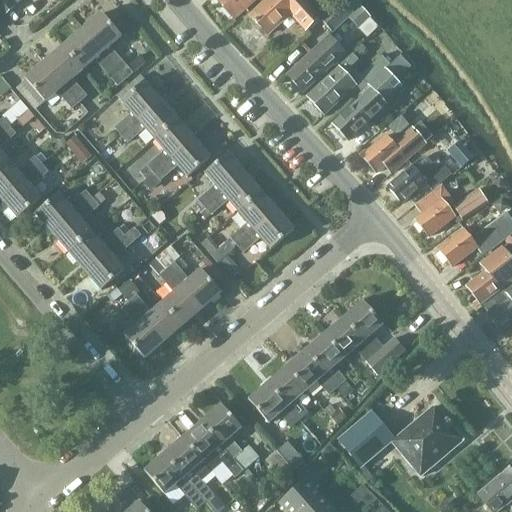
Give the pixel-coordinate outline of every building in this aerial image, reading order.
[(0,0),(0,14),(3,18),(14,8),(12,7),(15,4),(12,0),(11,0),(0,0)] [(37,19),(53,7),(48,0),(44,0),(31,9),(37,19)] [(173,0),(168,0),(159,6),(170,26),(184,18),(173,0)] [(216,0),(234,20),(243,11),(255,0),(216,0)] [(288,14),(275,0),(266,0),(248,15),(265,35),(288,14)] [(302,0),(275,0),(288,14),(302,30),(317,17),(302,0)] [(358,7),(352,13),(339,0),(317,20),(331,35),(347,20),(357,30),(369,18),(358,7)] [(100,15),(81,32),(116,72),(124,81),(132,75),(145,65),(138,57),(125,68),(108,48),(120,38),(100,15)] [(116,72),(81,32),(62,48),(82,71),(94,61),(117,88),(124,81),(116,72)] [(345,55),(336,46),(327,36),(284,77),(301,95),(345,55)] [(82,71),(62,48),(43,64),(77,104),(85,98),(71,81),(82,71)] [(361,81),(366,87),(382,71),(386,67),(378,59),(359,77),(348,66),(354,60),(351,57),(305,97),(321,115),(352,87),(353,88),(361,81)] [(77,104),(43,64),(24,81),(15,90),(34,112),(44,103),(44,104),(56,93),(71,110),(77,104)] [(399,89),(382,71),(366,87),(370,90),(330,126),(346,142),(384,108),(382,105),(399,89)] [(6,74),(0,77),(0,86),(3,92),(13,86),(6,74)] [(234,81),(227,93),(247,105),(254,93),(234,81)] [(114,130),(119,136),(160,102),(143,83),(120,103),(131,115),(114,130)] [(176,121),(160,102),(119,136),(126,144),(143,130),(153,141),(176,121)] [(33,118),(27,111),(15,121),(21,128),(33,118)] [(41,111),(37,114),(46,124),(50,121),(41,111)] [(272,119),(255,136),(291,171),(307,154),(272,119)] [(193,140),(176,121),(153,141),(163,153),(146,167),(152,175),(193,140)] [(420,122),(410,131),(392,146),(385,138),(360,160),(375,177),(400,155),(406,163),(424,148),(422,146),(433,137),(420,122)] [(0,168),(7,162),(0,153),(0,148),(14,136),(8,129),(0,135),(0,168)] [(91,157),(74,137),(64,145),(81,165),(91,157)] [(209,159),(193,140),(152,175),(159,182),(176,167),(186,179),(209,159)] [(460,169),(471,159),(457,142),(446,152),(460,169)] [(94,175),(108,162),(99,153),(85,166),(94,175)] [(127,170),(142,165),(138,155),(123,160),(127,170)] [(197,202),(203,208),(243,174),(227,155),(204,175),(214,187),(197,202)] [(435,161),(431,164),(428,160),(426,159),(424,158),(422,158),(420,158),(417,161),(417,163),(386,189),(399,205),(423,184),(429,191),(447,175),(435,161)] [(0,200),(0,201),(40,167),(34,159),(17,174),(7,162),(0,168),(0,200)] [(46,174),(40,167),(0,201),(17,220),(40,201),(30,189),(46,174)] [(260,193),(243,174),(203,208),(210,216),(227,202),(236,213),(260,193)] [(193,180),(155,205),(163,218),(201,193),(193,180)] [(67,254),(90,234),(80,222),(97,208),(105,201),(104,199),(117,187),(112,181),(91,200),(51,235),(67,254)] [(448,213),(445,209),(453,203),(441,187),(413,208),(420,218),(415,222),(428,240),(454,221),(457,225),(485,205),(476,193),(448,213)] [(51,235),(91,200),(85,193),(68,207),(57,195),(34,215),(51,235)] [(276,212),(260,193),(236,213),(247,225),(230,240),(236,247),(276,212)] [(293,232),(276,212),(236,247),(242,254),(259,240),(270,252),(293,232)] [(487,227),(487,228),(470,241),(463,233),(436,254),(449,271),(474,252),(480,260),(500,245),(499,244),(511,233),(511,223),(504,213),(487,227)] [(133,229),(123,238),(124,238),(84,273),(100,292),(123,272),(113,260),(130,245),(140,236),(133,229)] [(84,273),(124,238),(123,238),(117,231),(100,245),(90,234),(67,254),(84,273)] [(164,252),(173,263),(183,255),(180,251),(190,242),(185,236),(174,244),(164,252)] [(231,252),(226,246),(215,256),(220,262),(231,252)] [(511,261),(503,250),(498,253),(482,265),(488,273),(465,290),(477,306),(511,279),(511,261)] [(241,271),(227,257),(219,263),(233,278),(241,271)] [(173,265),(166,270),(201,311),(220,294),(200,271),(188,282),(173,265)] [(181,327),(201,311),(166,270),(159,277),(173,294),(162,304),(181,327)] [(511,288),(510,287),(480,310),(498,334),(498,332),(502,338),(511,330),(511,288)] [(163,343),(181,327),(162,304),(150,314),(135,297),(128,303),(163,343)] [(362,301),(342,318),(385,368),(404,351),(394,339),(383,348),(372,335),(383,326),(362,301)] [(143,360),(163,343),(128,303),(121,310),(135,327),(123,337),(143,360)] [(385,368),(342,318),(323,334),(344,359),(355,350),(376,375),(385,368)] [(344,359),(323,334),(304,351),(337,388),(345,381),(334,368),(344,359)] [(337,388),(304,351),(285,367),(307,392),(317,382),(329,396),(337,388)] [(307,392),(285,367),(267,383),(299,421),(308,414),(296,400),(307,392)] [(404,380),(378,401),(386,411),(412,389),(404,380)] [(299,421),(267,383),(247,400),(268,425),(279,415),(290,428),(299,421)] [(414,398),(390,419),(400,431),(424,409),(414,398)] [(219,406),(200,423),(242,472),(257,458),(248,447),(241,453),(230,440),(241,430),(219,406)] [(393,441),(369,413),(335,441),(359,469),(355,472),(365,484),(371,478),(363,468),(390,445),(418,478),(461,442),(433,408),(393,441)] [(345,419),(338,409),(328,417),(336,427),(345,419)] [(186,434),(170,416),(144,439),(160,456),(186,434)] [(242,472),(200,423),(182,439),(211,473),(221,464),(234,479),(242,472)] [(211,473),(182,439),(163,456),(204,504),(212,497),(200,482),(211,473)] [(293,471),(303,463),(286,443),(276,451),(293,471)] [(344,462),(329,446),(320,455),(336,470),(344,462)] [(281,481),(292,472),(275,452),(264,461),(281,481)] [(204,504),(163,456),(144,473),(165,497),(173,507),(184,497),(196,511),(204,504)] [(498,476),(475,496),(487,511),(499,511),(511,501),(511,465),(499,477),(498,476)] [(305,480),(278,504),(285,511),(300,511),(319,496),(305,480)] [(367,508),(375,500),(362,486),(350,497),(357,505),(360,502),(367,508)] [(332,511),(333,511),(319,496),(300,511),(332,511)] [(213,497),(205,504),(211,511),(214,511),(221,506),(213,497)] [(146,511),(138,502),(126,511),(146,511)]
